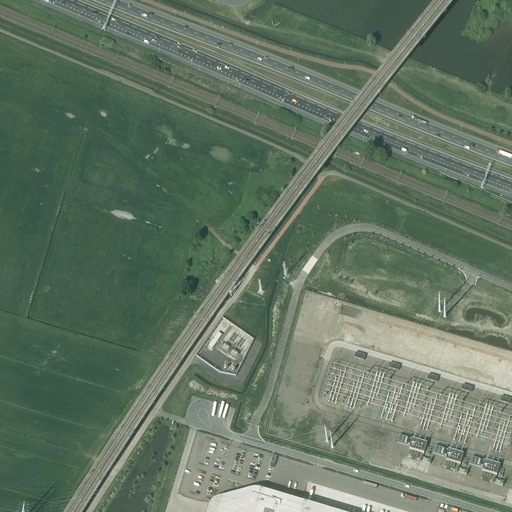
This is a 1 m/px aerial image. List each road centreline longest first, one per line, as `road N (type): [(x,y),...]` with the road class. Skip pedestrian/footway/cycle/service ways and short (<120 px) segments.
road 1 (motorway): [(66,0),(511,183)]
road 2 (motorway): [(511,159),(109,0)]
road 3 (unclassified): [(511,287),(366,226),(334,235),(296,289),(250,439)]
road 4 (unclassified): [(493,511),(250,439)]
road 5 (unclassified): [(250,439),(153,410),(88,511)]
